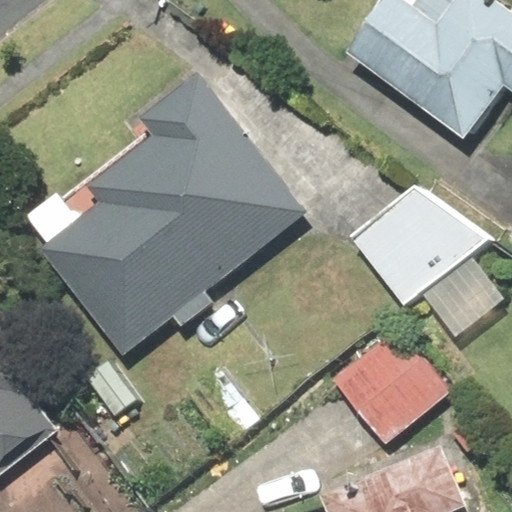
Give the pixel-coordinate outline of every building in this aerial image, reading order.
[(511,16),(491,0),(394,0),(349,60),(462,148),(506,92),(511,96),(511,16)] [(145,123),(159,140),(92,194),(106,212),(85,228),(62,200),(23,231),(124,359),(169,323),(180,337),(215,309),(205,296),(301,220),(269,180),(282,170),(206,74),(145,123)] [(488,252),(417,197),(353,249),(406,314),(421,301),(457,346),(503,309),(469,267),(488,252)] [(451,399),(399,334),(335,386),(386,450),(451,399)] [(148,406),(111,360),(82,384),(118,430),(148,406)] [(0,490),(59,441),(0,368),(0,490)] [(264,420),(221,369),(185,400),(227,451),(264,420)] [(460,511),(440,460),(323,507),(325,511),(460,511)]
